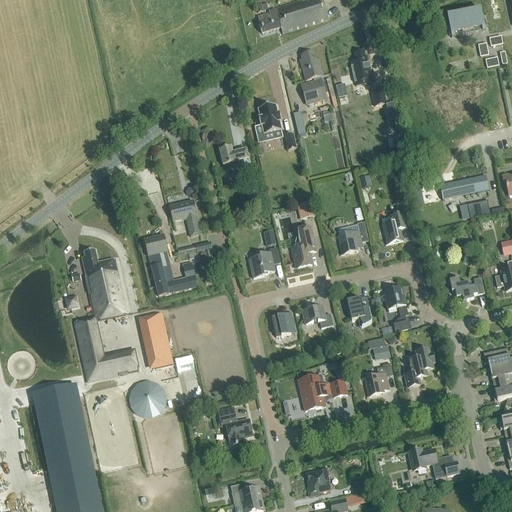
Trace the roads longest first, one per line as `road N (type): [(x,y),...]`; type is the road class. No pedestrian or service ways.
road 1 (tertiary): [(0,249),(196,105),(391,0)]
road 2 (residential): [(275,440),(245,305),(415,265),(428,312),(460,331)]
road 3 (residential): [(275,440),(467,395)]
